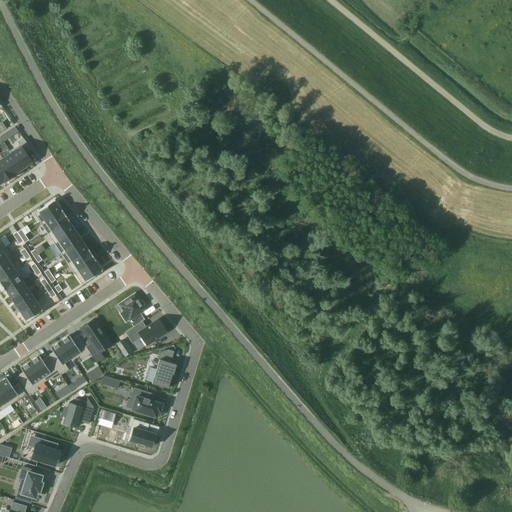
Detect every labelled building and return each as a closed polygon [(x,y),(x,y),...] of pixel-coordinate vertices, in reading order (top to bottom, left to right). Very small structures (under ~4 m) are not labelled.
[(5,134),(0,137),(3,141),(4,142),(9,139),(5,134)] [(19,145),(9,151),(10,153),(11,153),(22,169),(31,162),(25,153),(31,150),(23,139),(18,143),(19,145)] [(2,159),(13,175),(22,169),(11,153),(10,153),(2,159)] [(0,155),(0,175),(4,181),(3,181),(4,182),(13,175),(2,159),(0,155)] [(55,200),(34,214),(41,224),(61,211),(61,210),(55,201),(55,200)] [(61,211),(41,224),(48,234),(68,220),(68,221),(69,220),(62,210),(61,210),(61,211)] [(68,220),(48,234),(54,244),(75,230),(68,221),(68,220)] [(75,230),(54,244),(61,254),(81,240),(75,230)] [(81,240),(61,254),(68,264),(88,250),(81,240)] [(0,250),(0,261),(8,256),(10,255),(5,247),(0,250)] [(88,250),(68,264),(74,274),(95,260),(95,261),(96,260),(88,249),(88,250)] [(8,256),(0,261),(0,271),(13,263),(8,256)] [(95,260),(74,274),(81,284),(102,271),(101,270),(95,261),(95,260)] [(13,263),(0,271),(0,281),(17,270),(17,269),(13,263)] [(0,283),(5,291),(6,291),(22,280),(26,278),(19,268),(17,269),(17,270),(0,281),(0,283)] [(22,280),(6,291),(10,298),(26,287),(22,280)] [(26,287),(10,298),(15,304),(31,294),(26,287)] [(31,294),(15,304),(20,311),(36,301),(31,294)] [(126,309),(119,313),(126,323),(129,321),(134,327),(142,321),(144,320),(138,310),(143,307),(144,306),(144,305),(144,304),(144,303),(144,302),(143,302),(143,301),(142,301),(142,300),(141,300),(140,299),(139,299),(138,299),(135,294),(122,303),(126,309)] [(36,301),(20,311),(26,320),(25,320),(26,321),(42,310),(42,309),(41,310),(36,301)] [(134,327),(125,333),(132,344),(142,337),(147,345),(167,332),(158,319),(146,328),(142,321),(134,327)] [(93,320),(81,328),(90,342),(85,345),(91,354),(108,342),(93,320)] [(69,335),(60,342),(71,358),(70,359),(72,361),(79,356),(82,360),(91,355),(78,336),(72,340),(69,335)] [(123,340),(117,343),(121,349),(126,345),(123,340)] [(54,353),(48,356),(60,375),(68,370),(64,363),(70,359),(71,358),(60,342),(50,348),(54,353)] [(150,368),(146,381),(152,383),(152,384),(168,389),(172,375),(173,375),(176,365),(171,363),(174,351),(168,350),(160,352),(158,360),(159,360),(156,370),(150,368)] [(39,356),(30,362),(43,382),(50,378),(52,380),(60,375),(48,356),(42,360),(39,356)] [(23,373),(17,377),(30,395),(38,390),(37,387),(43,382),(30,362),(20,368),(23,373)] [(93,369),(93,370),(98,377),(103,374),(98,366),(93,369)] [(82,376),(76,381),(79,386),(86,381),(82,376)] [(6,378),(0,381),(0,389),(10,405),(20,398),(25,395),(18,384),(13,387),(6,377),(5,378),(6,378)] [(134,388),(130,400),(135,402),(132,410),(135,410),(134,412),(141,414),(142,412),(156,417),(158,411),(160,412),(162,404),(149,400),(149,399),(147,398),(148,393),(134,388)] [(0,411),(10,405),(0,389),(0,411)] [(40,398),(35,401),(39,407),(44,404),(40,398)] [(65,417),(63,423),(67,424),(67,425),(75,427),(75,428),(76,428),(79,418),(81,419),(80,422),(88,424),(93,407),(87,398),(87,399),(86,402),(76,399),(74,404),(70,403),(69,402),(64,417),(65,417)] [(103,408),(100,416),(113,420),(116,412),(103,408)] [(133,428),(129,441),(137,443),(137,445),(144,447),(144,445),(151,447),(155,434),(147,431),(149,424),(133,419),(130,427),(133,428)] [(35,443),(31,458),(55,466),(56,464),(57,464),(59,457),(58,457),(60,451),(49,448),(51,442),(37,438),(36,444),(35,443)] [(18,491),(16,498),(30,503),(32,497),(35,498),(37,492),(39,492),(40,490),(40,491),(40,490),(40,489),(41,486),(42,485),(41,485),(42,483),(40,482),(42,476),(39,475),(40,473),(22,467),(22,468),(19,478),(25,480),(21,492),(18,491)] [(9,510),(8,511),(24,511),(27,506),(13,502),(10,510),(9,510)]
